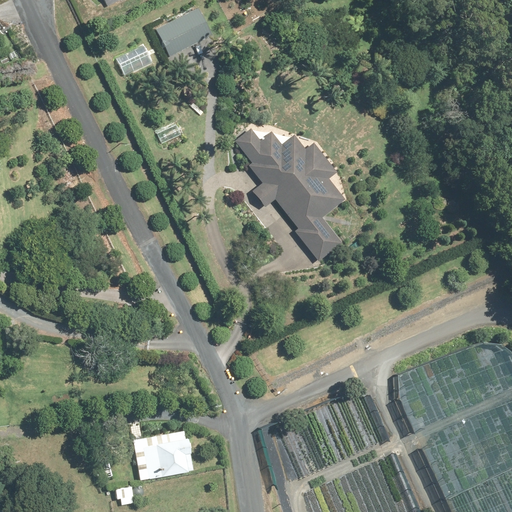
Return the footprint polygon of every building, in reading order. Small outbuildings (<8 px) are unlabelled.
[(195,8),(154,29),(169,59),(210,37),(195,8)] [(260,184),(251,191),(263,207),(273,199),(296,229),(293,232),(316,262),(343,241),(325,218),(345,202),(327,178),(335,172),(313,143),(305,150),(293,135),(281,144),(270,131),(259,140),(250,129),(234,141),(252,164),(247,168),(260,184)] [(130,424),(132,440),(139,481),(196,472),(190,437),(184,438),(183,431),(141,438),(139,423),(130,424)] [(107,461),(92,465),(95,480),(111,477),(107,461)] [(121,506),(133,504),(130,487),(114,490),(116,501),(119,500),(121,506)]
